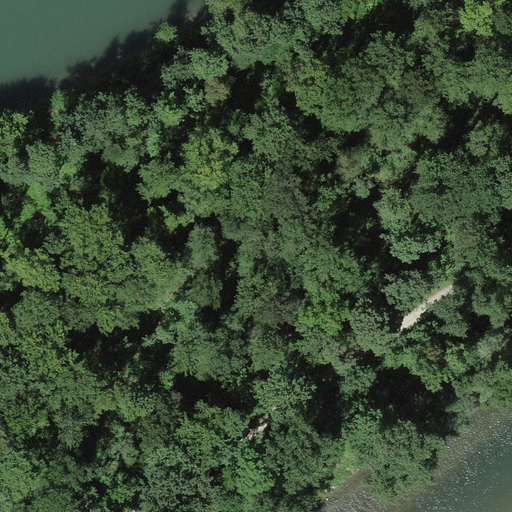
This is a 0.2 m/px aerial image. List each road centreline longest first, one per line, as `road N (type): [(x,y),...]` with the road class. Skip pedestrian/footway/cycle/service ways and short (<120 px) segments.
road 1 (track): [(511,259),(342,365),(142,511)]
road 2 (track): [(314,0),(0,170)]
